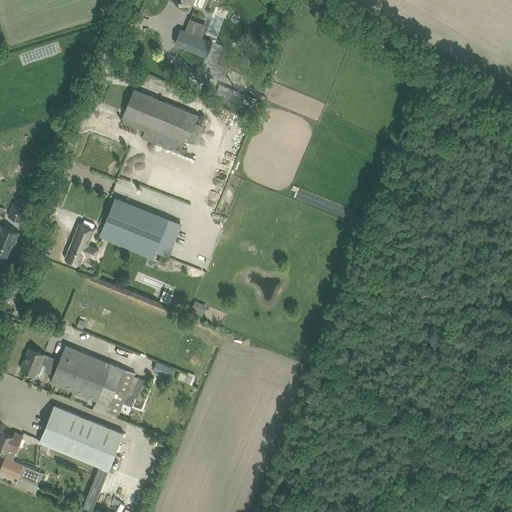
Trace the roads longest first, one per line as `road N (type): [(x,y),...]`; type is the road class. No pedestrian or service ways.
road 1 (unclassified): [(0,314),(127,0)]
road 2 (track): [(511,111),(326,0)]
